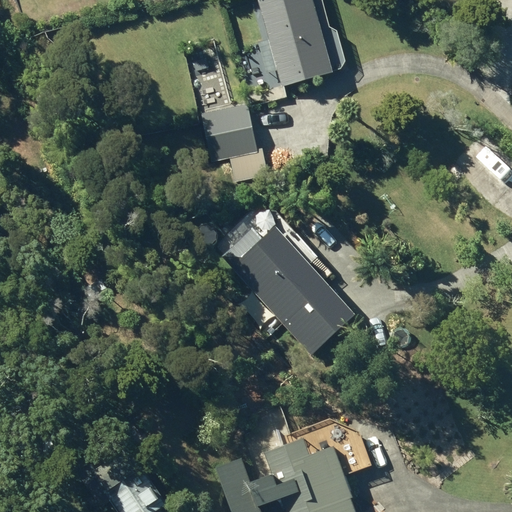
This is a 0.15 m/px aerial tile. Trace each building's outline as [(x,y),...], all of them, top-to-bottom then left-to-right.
[(302,0),(276,0),(254,5),(278,93),(324,81),(302,0)] [(201,59),(190,62),(193,78),(205,75),(201,59)] [(208,85),(197,87),(201,103),(212,101),(208,85)] [(200,117),(210,162),(252,155),(246,110),(200,117)] [(226,254),(317,353),(367,308),(286,219),(271,233),(260,222),(226,254)] [(320,451),(314,433),(270,450),(278,470),(259,476),(250,452),(222,463),(240,511),(272,511),(268,501),(288,494),(293,508),(280,511),(330,511),(334,511),(364,511),(366,511),(359,495),(362,493),(342,442),(320,451)] [(120,494),(131,511),(156,511),(175,500),(135,443),(94,472),(112,500),(120,494)]
